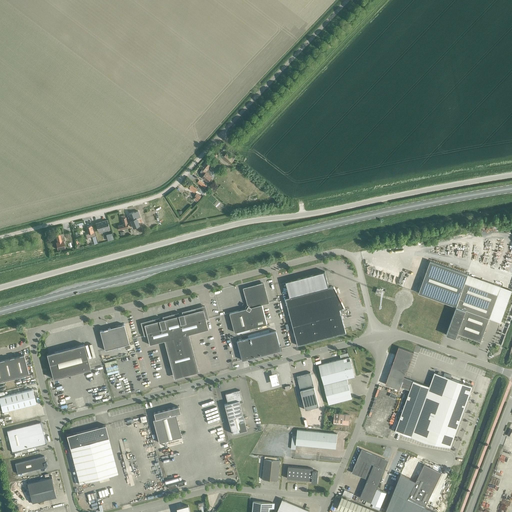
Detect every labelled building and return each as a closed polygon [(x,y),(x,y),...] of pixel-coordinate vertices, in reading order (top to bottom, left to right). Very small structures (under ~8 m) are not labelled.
[(211,166),(206,161),(201,167),(202,168),(202,176),(202,177),(208,182),(212,177),(211,176),(211,175),(212,174),(212,172),(211,171),(211,170),(210,168),(209,168),(211,166)] [(198,187),(196,186),(195,187),(191,184),(188,188),(195,192),(197,190),(203,195),(206,192),(198,187)] [(134,212),(128,214),(131,220),(130,221),(132,226),(133,228),(139,225),(136,218),(140,217),(138,211),(134,212)] [(117,226),(118,228),(118,230),(128,227),(126,217),(125,217),(125,215),(121,216),(123,224),(117,226)] [(95,223),(98,231),(109,228),(107,220),(95,223)] [(89,233),(86,234),(87,238),(93,237),(96,236),(95,232),(94,232),(93,228),(92,225),(87,227),(89,233)] [(65,248),(64,240),(65,240),(63,234),(61,235),(60,232),(56,233),(58,242),(56,243),(58,249),(65,248)] [(457,307),(447,335),(455,338),(457,333),(481,342),(489,319),(497,296),(464,284),(468,274),(431,261),(419,293),(457,307)] [(334,287),(333,287),(332,286),(331,286),(329,287),(325,271),(286,282),(290,297),(285,298),(298,346),(346,333),(340,310),(344,307),(341,301),(335,288),(334,287)] [(511,297),(511,290),(468,274),(464,284),(497,296),(489,319),(503,324),(511,297)] [(263,283),(244,288),(248,306),(247,308),(230,313),(235,333),(267,324),(262,305),(268,303),(263,283)] [(158,318),(141,323),(144,335),(144,336),(147,335),(149,344),(164,341),(172,373),(185,370),(187,369),(188,374),(198,372),(188,334),(208,329),(205,320),(208,319),(208,318),(204,306),(182,312),(182,311),(181,312),(182,314),(179,315),(178,312),(170,314),(162,317),(163,319),(159,320),(159,317),(158,318)] [(129,344),(124,324),(99,331),(104,350),(129,344)] [(242,360),(281,350),(276,331),(237,341),(242,360)] [(90,369),(84,344),(47,354),(53,379),(90,369)] [(407,371),(413,352),(399,347),(395,356),(394,356),(391,365),(392,366),(385,384),(399,389),(400,387),(403,377),(406,371),(407,371)] [(341,359),(318,365),(329,404),(352,398),(347,379),(347,378),(355,376),(350,357),(349,357),(348,353),(340,355),(341,359)] [(0,381),(29,374),(24,355),(0,360),(0,381)] [(450,447),(472,386),(434,372),(429,386),(411,437),(424,442),(450,447)] [(276,373),(269,375),(272,386),(279,384),(276,373)] [(297,376),(305,410),(319,406),(310,373),(297,376)] [(395,431),(411,437),(429,386),(403,377),(400,387),(409,390),(395,431)] [(32,389),(0,397),(0,403),(2,411),(36,403),(32,389)] [(232,433),(246,430),(239,403),(243,402),(240,390),(225,394),(227,403),(224,404),(232,433)] [(159,442),(181,436),(175,414),(180,413),(178,406),(153,413),(155,419),(153,419),(159,442)] [(348,424),(349,415),(334,413),(333,423),(348,424)] [(41,422),(7,430),(12,452),(46,444),(41,422)] [(118,473),(105,425),(74,433),(66,435),(68,440),(79,483),(118,473)] [(337,433),(297,430),(296,437),(292,436),(291,448),(295,449),(296,445),(316,447),(316,448),(319,447),(336,449),(337,433)] [(380,506),(386,492),(377,488),(388,461),(362,449),(352,473),(367,479),(360,498),(366,500),(365,505),(370,507),(371,502),(380,506)] [(15,463),(17,474),(47,466),(44,456),(15,463)] [(278,480),(280,461),(264,459),(262,479),(263,479),(263,480),(266,480),(267,479),(273,480),(273,481),(276,482),(277,480),(278,480)] [(288,466),(287,478),(312,481),(312,482),(317,483),(318,471),(313,471),(313,469),(288,466)] [(401,474),(385,511),(435,511),(436,511),(425,507),(429,498),(441,474),(424,466),(416,481),(401,474)] [(51,477),(27,483),(32,503),(56,497),(51,477)] [(351,499),(353,494),(344,490),(342,496),(351,499)] [(378,511),(368,508),(342,497),(337,509),(344,511),(378,511)] [(308,511),(309,511),(282,499),(276,511),(308,511)] [(274,509),(274,503),(253,501),(252,511),(269,511),(269,508),(274,509)]
